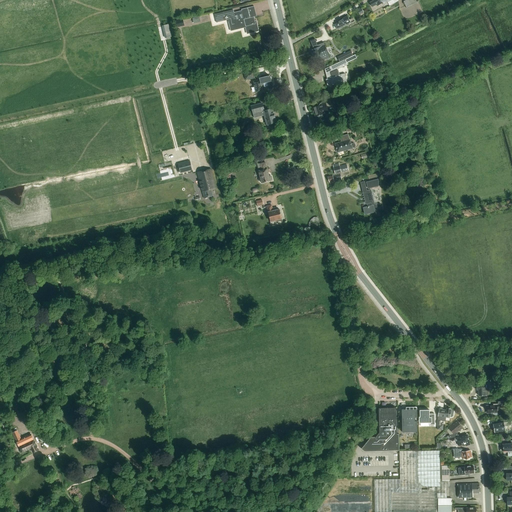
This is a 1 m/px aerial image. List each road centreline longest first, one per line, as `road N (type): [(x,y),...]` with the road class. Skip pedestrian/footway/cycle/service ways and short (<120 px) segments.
road 1 (unknown): [(0,258),(171,218),(224,258),(323,238),(335,245)]
road 2 (track): [(0,470),(87,438),(121,451),(162,488),(190,497),(270,489),(317,468)]
road 3 (secondary): [(275,0),(336,233)]
road 4 (track): [(306,141),(511,55)]
road 5 (unclassified): [(345,257),(338,265),(364,377),(390,394),(450,389)]
road 6 (track): [(511,203),(335,245)]
road 7 (track): [(193,81),(173,77),(31,105)]
road 8 (secondary): [(358,272),(450,389)]
road 9 (track): [(290,58),(193,81),(199,119)]
road 10 (secondary): [(488,511),(483,449),(450,389)]
